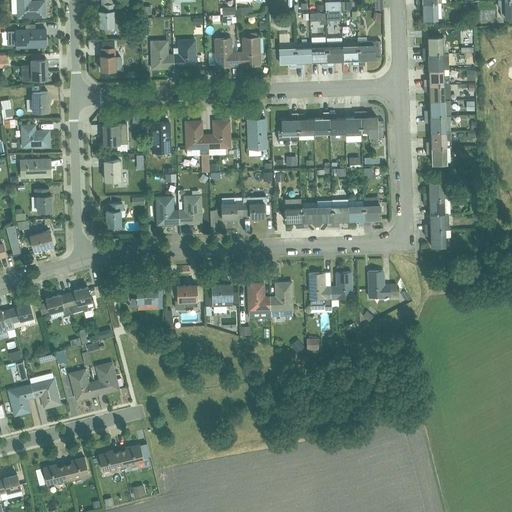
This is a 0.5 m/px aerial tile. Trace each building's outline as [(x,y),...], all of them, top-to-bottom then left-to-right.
[(17,18),(45,17),(44,1),(31,1),(31,0),(11,0),(12,13),(16,13),(17,18)] [(270,1),(270,11),(282,11),(281,0),(270,1)] [(381,0),(374,0),(375,10),(382,9),(381,0)] [(500,17),(511,16),(511,0),(498,1),(498,8),(500,9),(500,17)] [(325,2),(325,12),(326,11),(340,11),(341,11),(341,1),(325,2)] [(351,1),(342,2),(342,10),(351,10),(351,1)] [(423,19),(441,18),(440,3),(417,3),(417,9),(423,9),(423,19)] [(99,26),(115,26),(114,12),(117,11),(116,4),(101,5),(101,11),(99,11),(99,26)] [(151,6),(141,6),(141,14),(151,14),(151,6)] [(222,8),(215,8),(215,14),(222,14),(222,15),(236,15),(236,14),(236,8),(236,7),(222,7),(222,8)] [(340,11),(326,11),(327,20),(340,20),(340,11)] [(381,13),(374,12),(372,20),(379,22),(381,13)] [(325,13),(310,13),(310,21),(319,21),(320,24),(325,24),(325,13)] [(151,18),(140,18),(140,26),(144,30),(148,24),(151,24),(151,18)] [(267,21),(259,22),(259,30),(267,30),(267,21)] [(15,47),(46,47),(45,29),(15,30),(15,31),(7,31),(8,46),(15,45),(15,47)] [(237,66),(256,65),(255,33),(249,33),(249,37),(241,38),(242,51),(237,51),(237,66)] [(296,67),(294,43),(294,42),(289,42),(289,34),(279,34),(279,48),(275,48),(274,38),(270,38),(271,62),(280,62),(280,63),(280,62),(290,62),(290,68),(290,67),(296,67)] [(422,49),(423,54),(448,53),(448,45),(445,45),(445,37),(427,38),(427,39),(428,39),(428,48),(422,48),(422,49)] [(174,68),(196,67),(194,38),(177,39),(178,47),(173,48),(173,53),(174,68)] [(237,66),(237,51),(232,51),(232,38),(215,38),(216,66),(237,66)] [(342,60),(343,60),(342,41),(342,38),(326,38),(326,43),(327,66),(333,66),(333,60),(342,60)] [(311,62),(311,43),(311,42),(306,43),(306,39),(301,39),(301,43),(294,43),(296,67),(301,67),(302,67),(302,61),(311,61),(311,62)] [(141,49),(133,40),(127,46),(136,54),(141,49)] [(174,68),(173,53),(168,54),(168,40),(151,40),(152,69),(174,68)] [(358,65),(357,41),(342,41),(343,60),(352,60),(352,66),(353,66),(353,65),(358,65)] [(374,59),(374,55),(381,55),(380,41),(357,41),(358,65),(364,65),(364,59),(374,59)] [(327,66),(326,43),(311,43),(311,62),(312,62),(312,61),(321,61),(321,67),(322,67),(322,66),(327,66)] [(101,70),(115,70),(115,69),(119,69),(121,68),(120,57),(119,56),(116,56),(116,48),(102,49),(102,56),(101,56),(101,70)] [(22,81),(47,79),(46,59),(44,59),(44,53),(31,53),(31,60),(30,59),(31,65),(21,65),(22,81)] [(428,70),(448,69),(448,53),(423,54),(423,60),(422,60),(428,60),(429,69),(428,69),(428,70)] [(424,80),(424,85),(449,84),(448,69),(428,70),(429,70),(429,79),(423,79),(423,80),(424,80)] [(466,70),(467,80),(474,80),(474,70),(466,70)] [(429,101),(450,101),(449,84),(424,85),(424,91),(430,91),(430,101),(429,101)] [(32,112),(48,112),(48,92),(31,92),(32,99),(27,99),(27,111),(32,111),(32,112)] [(0,101),(2,119),(13,118),(12,108),(11,108),(10,99),(0,101)] [(425,111),(425,116),(450,116),(451,116),(450,101),(429,101),(430,101),(430,111),(424,111),(425,111)] [(466,101),(466,110),(474,110),(474,101),(466,101)] [(361,135),(360,112),(355,112),(355,111),(354,111),(354,117),(345,118),(345,117),(345,136),(361,135)] [(369,137),(377,137),(376,116),(376,117),(366,117),(366,111),(365,112),(360,112),(361,135),(369,135),(369,137)] [(345,140),(345,136),(345,117),(344,117),(344,118),(335,118),(335,112),(334,112),(334,113),(329,113),(330,133),(330,140),(345,140)] [(298,134),(314,133),(313,119),(304,119),(303,113),(303,114),(297,114),(298,134)] [(330,133),(329,113),(323,113),(323,119),(313,119),(314,133),(330,133)] [(298,134),(297,114),(292,114),(292,120),(282,120),(282,119),(282,129),(277,130),(278,140),(298,139),(298,134)] [(431,132),(451,132),(450,116),(425,116),(425,122),(431,122),(431,132)] [(14,119),(3,120),(3,127),(15,127),(14,119)] [(260,149),(266,149),(265,119),(247,119),(248,149),(249,156),(261,155),(260,149)] [(225,148),(230,148),(229,120),(213,120),(213,133),(208,134),(208,155),(225,154),(225,148)] [(208,155),(208,134),(202,134),(202,121),(185,121),(186,150),(187,150),(187,155),(201,155),(201,171),(209,171),(208,164),(208,155)] [(152,153),(170,152),(169,122),(151,123),(152,153)] [(21,147),(50,146),(49,130),(36,130),(36,124),(21,124),(21,147)] [(104,145),(128,144),(127,124),(103,124),(104,145)] [(426,142),(426,148),(450,147),(451,147),(451,132),(431,132),(431,142),(426,142)] [(432,164),(447,163),(450,163),(450,147),(426,148),(426,153),(426,154),(432,154),(432,163),(432,164)] [(143,154),(135,154),(135,169),(143,169),(143,154)] [(373,155),(364,155),(364,164),(373,164),(373,155)] [(297,156),(286,156),(286,166),(297,165),(297,156)] [(362,156),(346,157),(346,167),(362,167),(362,156)] [(20,177),(51,176),(50,159),(20,160),(20,177)] [(105,180),(121,180),(120,160),(104,160),(105,180)] [(345,168),(336,168),(336,176),(346,176),(345,168)] [(275,172),(276,181),(285,181),(284,172),(286,172),(286,169),(274,169),(274,172),(275,172)] [(272,171),(263,172),(263,181),(272,181),(272,171)] [(208,177),(202,173),(199,179),(204,183),(208,177)] [(424,193),(424,199),(447,198),(447,183),(444,183),(444,182),(428,183),(429,183),(429,193),(423,193),(424,193)] [(37,211),(52,210),(52,195),(49,195),(49,189),(34,190),(34,197),(31,197),(32,210),(37,210),(37,211)] [(179,224),(201,223),(200,194),(183,195),(183,209),(182,209),(181,202),(179,202),(179,209),(179,224)] [(179,224),(179,209),(174,209),(173,195),(156,196),(157,224),(179,224)] [(143,204),(143,197),(132,197),(132,205),(143,204)] [(221,218),(237,218),(237,215),(243,215),(242,197),(221,198),(222,203),(221,203),(221,218)] [(249,217),(265,217),(264,202),(255,202),(254,197),(249,197),(242,197),(243,215),(249,215),(249,217)] [(302,227),(301,202),(301,198),(285,198),(285,216),(284,216),(284,217),(285,217),(285,222),(286,222),(296,222),(296,228),(296,227),(302,227)] [(429,214),(448,214),(450,213),(450,198),(447,198),(424,199),(424,204),(424,205),(430,204),(430,214),(429,214)] [(348,220),(348,205),(348,199),(332,199),(332,201),(333,226),(338,226),(339,226),(338,220),(348,220)] [(333,226),(332,201),(316,201),(316,202),(317,221),(327,220),(327,226),(333,226)] [(317,221),(316,202),(301,202),(302,227),(307,227),(307,221),(317,221)] [(106,211),(107,226),(121,226),(121,216),(125,216),(125,210),(124,210),(124,204),(108,204),(108,211),(106,211)] [(364,225),(363,204),(348,205),(348,220),(349,220),(358,219),(358,225),(359,225),(364,225)] [(379,219),(380,219),(380,215),(381,214),(381,213),(380,213),(380,204),(363,204),(364,225),(369,224),(369,225),(370,225),(370,219),(379,219)] [(22,208),(15,209),(15,221),(26,220),(25,213),(22,214),(22,208)] [(425,225),(425,230),(449,230),(448,214),(429,214),(429,215),(430,215),(430,224),(424,224),(424,225),(425,225)] [(28,220),(16,222),(16,230),(29,228),(28,220)] [(15,226),(7,227),(9,237),(17,235),(15,226)] [(34,250),(53,245),(49,230),(39,232),(38,228),(28,230),(34,250)] [(430,246),(446,245),(445,238),(450,238),(450,229),(449,230),(425,230),(425,235),(425,236),(431,236),(431,245),(430,245),(430,246)] [(384,298),(399,297),(399,287),(397,287),(397,283),(383,284),(383,270),(367,271),(368,297),(384,297),(384,298)] [(332,306),(330,286),(330,272),(309,273),(310,306),(311,312),(332,311),(332,306)] [(338,298),(352,298),(351,272),(336,272),(336,285),(330,286),(332,306),(338,306),(338,298)] [(271,316),(292,315),(291,282),(275,282),(276,295),(270,296),(271,316)] [(271,316),(270,296),(264,296),(263,283),(247,283),(248,317),(271,317),(271,316)] [(211,306),(232,305),(231,284),(212,284),(212,292),(205,293),(205,306),(206,306),(206,315),(212,315),(211,306)] [(184,307),(197,306),(197,285),(176,286),(177,300),(174,300),(175,309),(184,309),(184,307)] [(157,303),(157,286),(136,287),(136,289),(129,288),(127,297),(128,299),(129,299),(130,300),(129,307),(138,308),(138,310),(157,309),(157,303)] [(171,286),(164,287),(164,295),(172,295),(171,286)] [(87,307),(94,305),(93,300),(91,300),(88,287),(74,291),(74,292),(67,294),(72,313),(87,308),(87,307)] [(403,289),(399,292),(405,299),(409,296),(403,289)] [(51,318),(72,313),(67,294),(60,296),(60,295),(46,298),(47,302),(38,304),(41,315),(49,313),(51,318)] [(14,328),(35,322),(30,303),(16,306),(16,308),(9,310),(14,328)] [(7,330),(14,328),(9,310),(2,311),(2,310),(0,310),(0,333),(7,331),(7,330)] [(373,316),(367,310),(362,316),(369,321),(373,316)] [(356,329),(353,322),(347,325),(351,332),(356,329)] [(250,326),(240,326),(240,335),(250,335),(250,326)] [(85,332),(79,333),(82,344),(88,342),(85,332)] [(304,347),(298,338),(290,344),(296,353),(304,347)] [(318,338),(306,338),(306,353),(311,353),(316,351),(316,349),(318,349),(318,338)] [(87,344),(89,352),(99,349),(97,341),(87,344)] [(8,352),(10,361),(21,358),(19,349),(8,352)] [(63,352),(55,354),(57,363),(65,361),(63,352)] [(55,353),(39,357),(40,363),(56,359),(55,353)] [(97,394),(119,389),(112,361),(95,366),(98,379),(93,381),(97,394)] [(17,364),(21,380),(27,378),(23,362),(17,364)] [(97,394),(93,381),(89,382),(86,368),(69,372),(76,399),(97,394)] [(44,408),(60,404),(52,373),(29,379),(30,384),(34,398),(41,396),(44,408)] [(27,399),(34,398),(30,384),(8,389),(14,415),(30,411),(27,399)] [(138,462),(143,461),(139,445),(131,447),(131,449),(129,449),(128,446),(125,447),(126,450),(120,451),(123,466),(129,465),(130,467),(137,466),(138,462)] [(123,466),(120,451),(114,453),(113,450),(110,451),(110,454),(108,454),(108,453),(98,455),(102,471),(109,470),(111,472),(118,471),(117,468),(123,466)] [(81,476),(89,474),(85,457),(71,461),(72,464),(64,466),(68,481),(81,477),(81,476)] [(68,481),(64,466),(57,468),(56,464),(43,468),(47,484),(54,483),(56,484),(68,481)] [(45,484),(41,468),(36,469),(40,485),(45,484)] [(0,494),(1,500),(22,494),(17,474),(3,478),(4,479),(0,479),(0,494)] [(143,484),(132,487),(134,496),(145,494),(143,484)] [(112,497),(104,499),(106,506),(114,505),(112,497)] [(99,500),(92,502),(94,508),(100,507),(99,500)]
